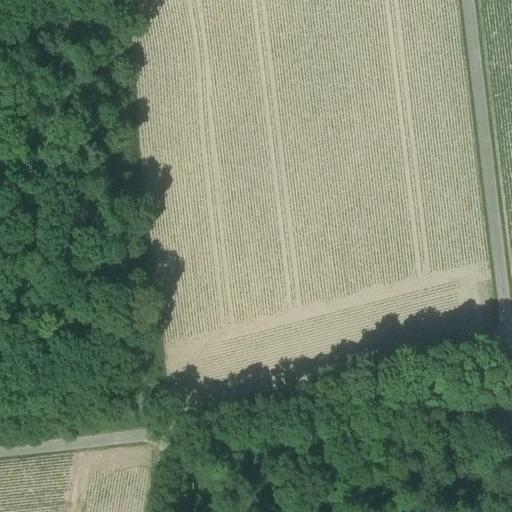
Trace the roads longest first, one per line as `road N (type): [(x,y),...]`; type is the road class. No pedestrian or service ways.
road 1 (unclassified): [(506,342),(168,433),(0,451)]
road 2 (unclassified): [(465,0),(506,342)]
